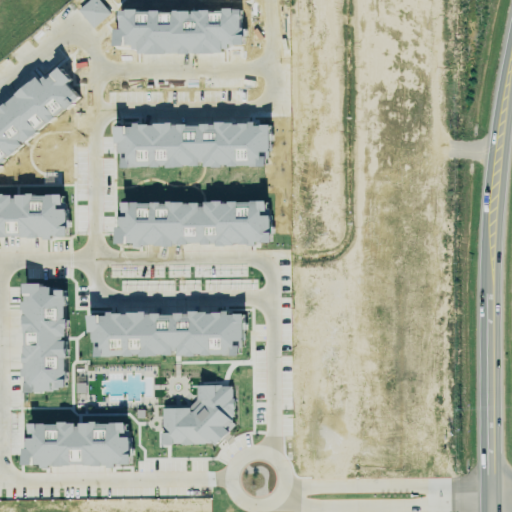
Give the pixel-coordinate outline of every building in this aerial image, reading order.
[(94,27),(111,12),(99,0),(88,0),(78,10),(94,27)] [(119,12),(120,30),(117,30),(117,43),(139,43),(139,52),(222,50),(222,44),(242,44),(241,9),(119,12)] [(0,108),(0,136),(4,133),(0,127),(0,119),(7,114),(11,120),(26,108),(23,103),(28,98),(31,102),(38,97),(33,91),(38,87),(34,82),(0,108)] [(117,126),(118,165),(200,163),(199,124),(117,126)] [(0,194),(0,236),(67,236),(67,193),(0,194)] [(269,199),(202,202),(202,200),(119,203),(120,227),(116,227),(117,247),(271,240),(269,199)] [(341,217),(359,217),(360,214),(379,214),(380,235),(374,235),(373,241),(371,241),(372,245),(380,244),(381,279),(374,279),(374,288),(382,288),(382,310),(360,311),(361,306),(343,307),(341,217)] [(68,389),(66,339),(67,338),(66,289),(52,289),(52,283),(24,284),(25,330),(29,330),(29,345),(24,345),(26,391),(68,389)] [(243,355),(243,313),(229,313),(229,312),(107,312),(107,314),(91,314),(90,343),(96,343),(96,355),(176,355),(176,354),(243,355)] [(162,443),(233,442),(232,385),(197,385),(197,406),(162,407),(162,443)] [(313,414),(299,413),(299,451),(312,451),(313,414)] [(25,424),(27,464),(41,463),(41,467),(131,463),(129,421),(79,423),(79,421),(25,424)]
